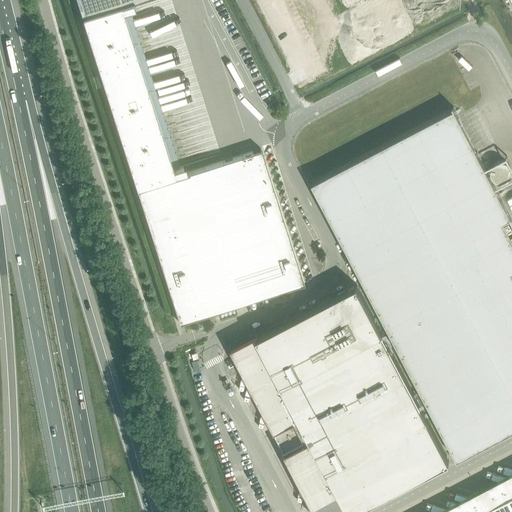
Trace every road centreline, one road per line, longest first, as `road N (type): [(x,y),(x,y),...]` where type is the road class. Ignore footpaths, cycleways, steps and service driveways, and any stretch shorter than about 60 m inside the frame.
road 1 (unclassified): [(40,0),(210,511)]
road 2 (unclassified): [(300,119),(283,135),(282,153),(337,267),(328,285),(219,342),(212,362),(287,511)]
road 3 (motorway): [(147,511),(43,144),(18,101)]
road 4 (motorway): [(100,511),(18,101)]
road 5 (motorway): [(0,137),(73,511)]
road 6 (unclassified): [(511,74),(493,39),(461,29),(300,119)]
road 7 (motorway): [(0,263),(11,511)]
road 8 (unknown): [(283,135),(250,122),(196,0)]
road 9 (unclassified): [(380,511),(511,442)]
road 10 (unknown): [(260,511),(214,401),(220,386)]
road 11 (unclassified): [(236,0),(300,119)]
